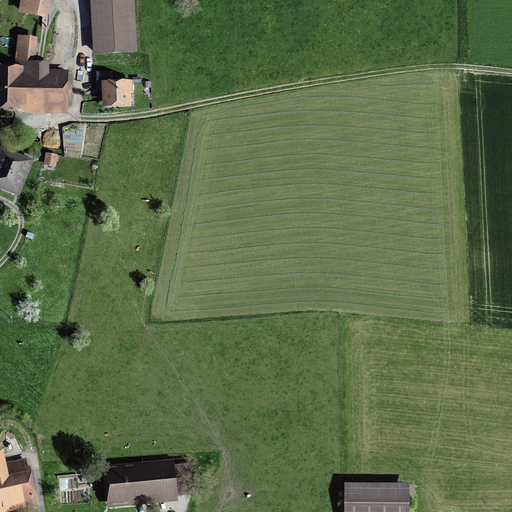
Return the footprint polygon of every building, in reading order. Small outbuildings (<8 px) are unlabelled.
[(40,0),(22,0),(20,11),(38,14),(40,0)] [(125,0),(92,0),(96,53),(129,51),(125,0)] [(19,62),(33,63),(36,41),(20,39),(17,62),(19,62)] [(33,63),(19,62),(19,71),(4,71),(5,63),(0,62),(0,105),(67,107),(68,107),(70,107),(71,77),(44,76),(44,64),(33,63)] [(111,73),(96,74),(96,82),(111,81),(111,73)] [(130,82),(106,83),(108,104),(126,103),(126,92),(131,92),(130,82)] [(28,159),(6,150),(0,164),(0,182),(16,189),(28,159)] [(47,154),(45,161),(55,163),(57,156),(47,154)] [(0,454),(0,504),(34,497),(28,470),(26,461),(4,466),(2,454),(0,454)] [(190,465),(109,473),(111,501),(192,493),(190,465)] [(406,511),(407,494),(347,493),(346,511),(406,511)]
